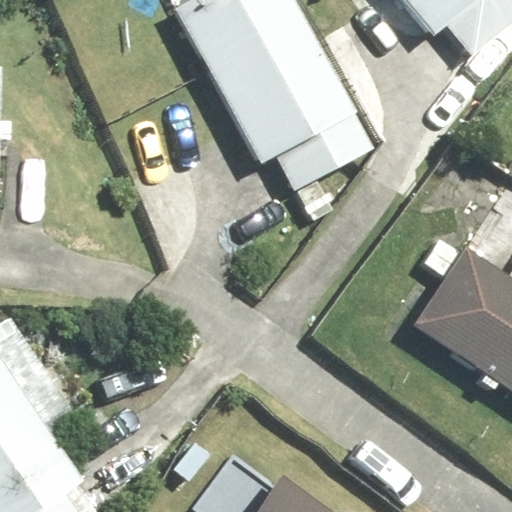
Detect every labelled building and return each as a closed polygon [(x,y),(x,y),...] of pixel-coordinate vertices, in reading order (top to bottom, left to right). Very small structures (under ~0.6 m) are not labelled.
[(358,144),(278,0),(197,0),(172,14),(270,192),(358,144)] [(511,0),(392,0),(448,65),(511,11),(511,0)] [(511,285),(462,251),(407,329),(511,402),(511,285)] [(0,369),(0,511),(89,511),(92,510),(0,369)] [(315,511),(269,477),(242,511),(315,511)]
